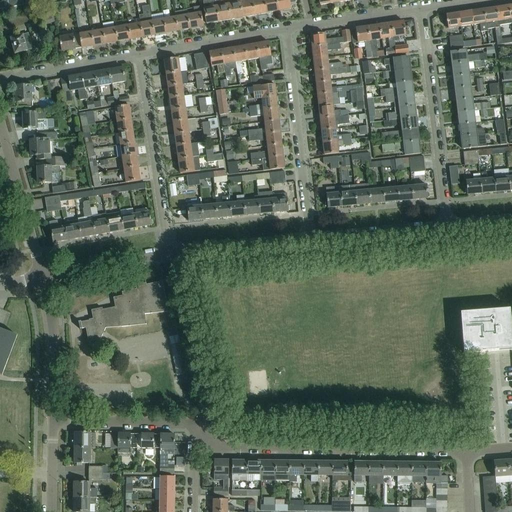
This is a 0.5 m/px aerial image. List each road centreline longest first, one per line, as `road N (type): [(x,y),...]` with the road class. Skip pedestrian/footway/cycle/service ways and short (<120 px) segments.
road 1 (residential): [(465,451),(215,447),(194,429)]
road 2 (residential): [(446,226),(421,8)]
road 3 (residential): [(286,29),(309,239)]
road 4 (residential): [(167,252),(138,55)]
road 5 (unclassified): [(42,280),(0,125)]
road 6 (residential): [(286,29),(138,55)]
road 7 (unclassified): [(309,239),(167,252)]
road 8 (unclassified): [(53,421),(53,337),(42,280)]
road 9 (residential): [(194,429),(53,421)]
road 10 (residential): [(138,55),(0,79)]
road 11 (unclassified): [(446,226),(309,239)]
road 12 (residential): [(421,8),(286,29)]
road 13 (unclassified): [(167,252),(42,280)]
